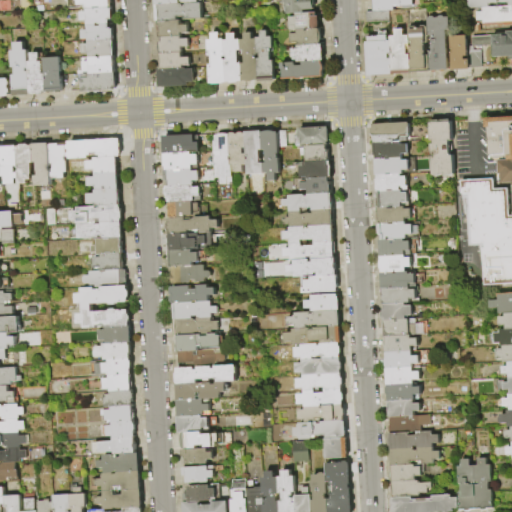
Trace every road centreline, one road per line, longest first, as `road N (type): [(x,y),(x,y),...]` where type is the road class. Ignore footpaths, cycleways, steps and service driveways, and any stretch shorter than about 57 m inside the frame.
road 1 (residential): [(342,0),(371,511)]
road 2 (tertiary): [(511,92),(0,121)]
road 3 (residential): [(132,0),(161,511)]
